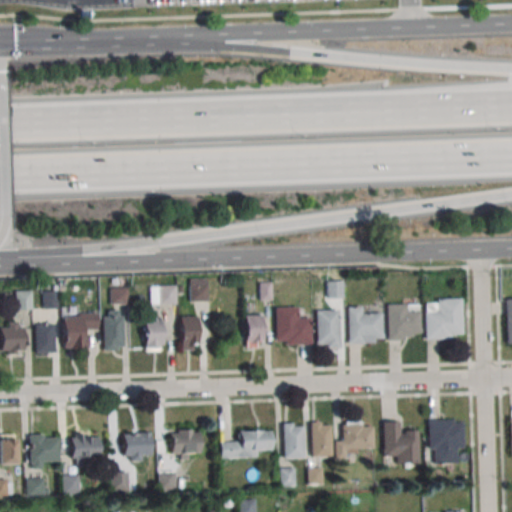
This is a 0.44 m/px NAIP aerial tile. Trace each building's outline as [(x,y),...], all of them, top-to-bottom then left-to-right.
[(187,300),(206,300),(206,278),(187,278),(187,300)] [(341,297),(341,280),(325,280),(325,297),(341,297)] [(258,298),(269,298),(269,282),(258,282),(258,298)] [(125,287),(108,287),(108,304),(125,304),(125,287)] [(174,305),(149,305),(149,287),(174,287),(174,305)] [(13,309),(30,309),(30,290),(13,290),(13,309)] [(56,308),(56,290),(41,290),(41,308),(56,308)] [(461,338),(461,298),(423,298),(423,338),(461,338)] [(385,304),(385,339),(418,339),(418,304),(385,304)] [(273,306),(274,344),(309,344),(309,317),(296,317),(296,306),(273,306)] [(346,343),(381,343),(381,314),(365,314),(365,306),(346,306),(346,343)] [(121,350),(121,309),(101,309),(101,350),(121,350)] [(337,309),(315,309),(315,347),(337,347),(337,309)] [(95,312),(60,313),(61,348),(86,347),(85,330),(96,330),(95,312)] [(261,313),(242,313),(242,346),(261,346),(261,313)] [(196,315),(178,315),(178,350),(196,350),(196,315)] [(142,318),(142,350),(161,350),(161,318),(142,318)] [(0,321),(0,354),(22,354),(22,321),(0,321)] [(53,322),(33,322),(33,352),(53,352),(53,322)] [(460,419),(427,419),(428,463),(454,463),(454,451),(461,451),(460,419)] [(393,463),(416,463),(416,430),(398,430),(398,420),(381,420),(381,454),(393,454),(393,463)] [(301,458),(301,422),(280,422),(280,458),(301,458)] [(329,422),(307,422),(307,456),(329,456),(329,422)] [(370,422),(341,422),(341,436),(332,436),(332,456),(355,456),(355,447),(370,447),(370,422)] [(168,429),(169,457),(198,456),(197,429),(168,429)] [(238,429),(238,439),(218,440),(218,457),(259,457),(259,449),(269,449),(269,429),(238,429)] [(91,432),(73,432),(74,439),(68,439),(68,459),(74,459),(74,468),(93,468),(93,458),(97,458),(97,438),(91,438),(91,432)] [(120,432),(120,460),(148,460),(148,432),(120,432)] [(0,464),(14,464),(14,434),(0,434),(0,464)] [(57,439),(41,439),(41,435),(28,436),(28,471),(41,470),(41,462),(57,462),(57,439)] [(277,467),(277,485),(293,485),(293,467),(277,467)] [(305,484),(320,484),(320,467),(305,467),(305,484)] [(108,491),(126,491),(126,470),(108,470),(108,491)] [(173,489),(173,470),(157,470),(157,489),(173,489)] [(59,494),(77,494),(77,474),(59,474),(59,494)] [(0,494),(10,494),(10,477),(0,477),(0,494)] [(24,495),(42,495),(42,477),(24,477),(24,495)] [(253,511),(253,498),(236,498),(236,511),(253,511)] [(219,511),(219,501),(206,502),(206,511),(219,511)]
